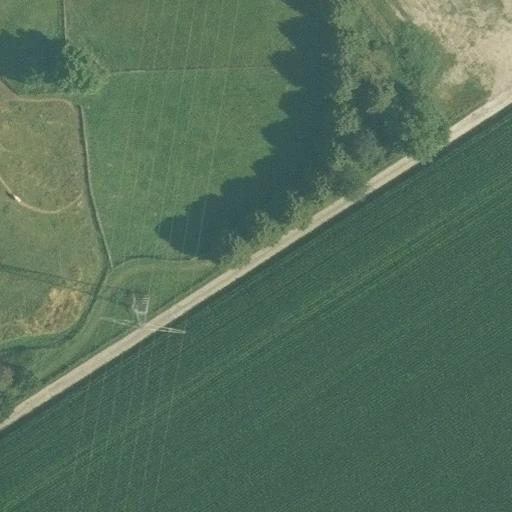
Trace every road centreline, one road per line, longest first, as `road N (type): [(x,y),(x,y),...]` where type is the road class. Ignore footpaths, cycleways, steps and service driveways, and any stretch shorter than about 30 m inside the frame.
road 1 (track): [(345,0),(347,145),(322,197),(214,267),(143,266),(108,281),(77,348),(0,406)]
road 2 (track): [(511,94),(0,425)]
